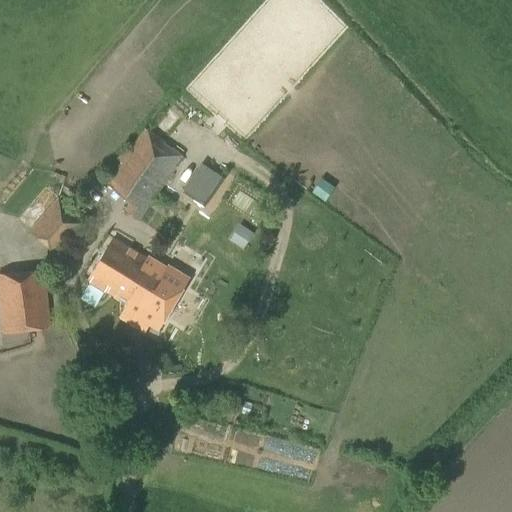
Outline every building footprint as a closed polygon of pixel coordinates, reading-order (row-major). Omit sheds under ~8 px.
[(159,193),(160,192),(184,156),(147,128),(120,165),(159,193)] [(204,202),(221,176),(202,162),(184,189),(204,202)] [(175,202),(160,192),(159,193),(120,165),(108,183),(132,200),(124,210),(141,221),(151,205),(166,216),(175,202)] [(58,255),(87,223),(58,197),(29,229),(58,255)] [(232,239),(245,247),(254,231),(241,224),(232,239)] [(136,276),(149,259),(112,238),(88,281),(126,304),(135,290),(137,292),(143,284),(140,282),(142,280),(136,276)] [(135,290),(126,304),(124,307),(160,329),(188,278),(169,267),(167,269),(149,259),(136,276),(142,280),(140,282),(143,284),(137,292),(135,290)] [(0,311),(3,333),(51,328),(44,268),(0,273),(0,311)]
